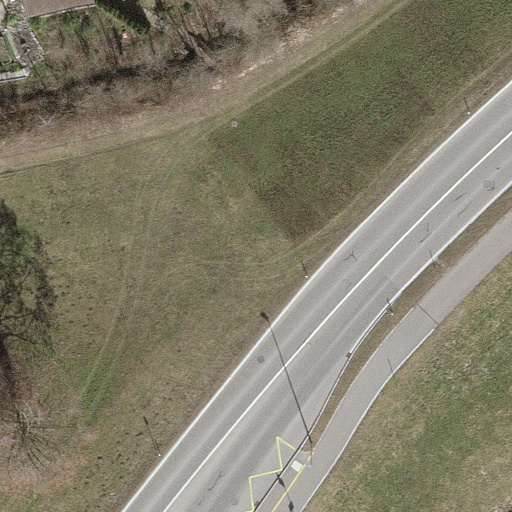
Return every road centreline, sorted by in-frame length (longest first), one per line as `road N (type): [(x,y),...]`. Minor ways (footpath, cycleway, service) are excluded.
road 1 (secondary): [(177,511),(242,421),(378,262),(511,134)]
road 2 (track): [(0,166),(154,126),(255,86),(389,0)]
